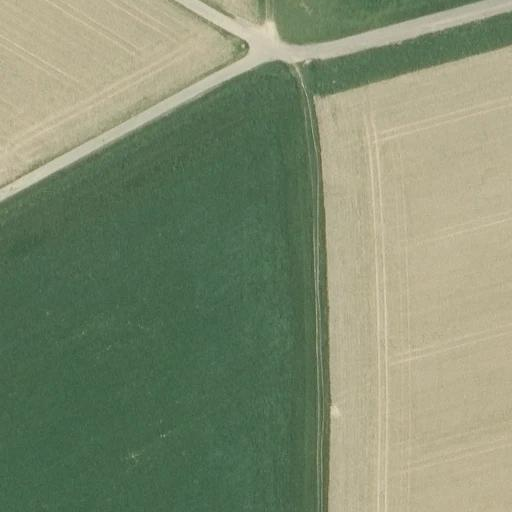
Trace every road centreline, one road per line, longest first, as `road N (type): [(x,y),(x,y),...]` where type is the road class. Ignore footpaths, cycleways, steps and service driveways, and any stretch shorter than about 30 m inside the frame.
road 1 (track): [(316,511),(320,228),(303,55)]
road 2 (track): [(269,52),(0,198)]
road 3 (track): [(510,0),(303,55),(269,52)]
